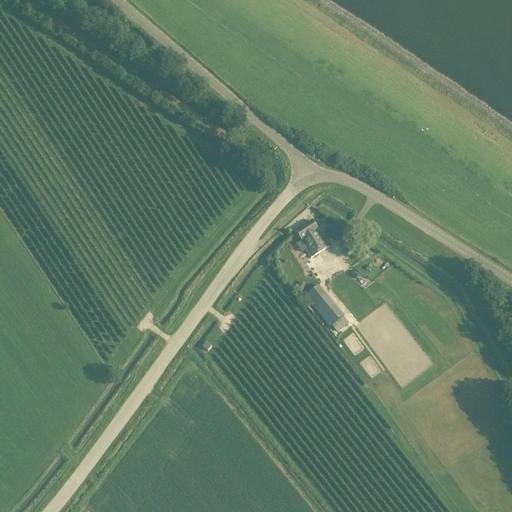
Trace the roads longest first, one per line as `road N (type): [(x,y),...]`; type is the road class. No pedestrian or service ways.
road 1 (unclassified): [(50,511),(258,230),(309,179)]
road 2 (unclassified): [(113,0),(295,158),(309,179)]
road 3 (unclassified): [(309,179),(358,185),(511,280)]
